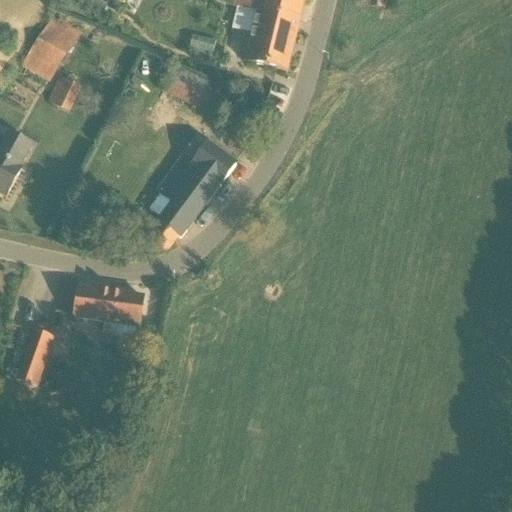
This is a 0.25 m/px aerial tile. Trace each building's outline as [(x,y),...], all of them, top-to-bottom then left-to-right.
[(299,23),(304,0),(260,0),(260,5),(240,0),(236,0),(235,6),(256,11),(256,12),(299,23)] [(287,74),(299,23),(256,12),(244,63),(287,74)] [(46,29),(23,64),(50,82),(73,47),(46,29)] [(214,115),(224,95),(171,68),(161,87),(214,115)] [(46,103),(63,110),(75,83),(58,76),(46,103)] [(5,141),(0,138),(0,195),(6,199),(22,171),(19,169),(31,147),(9,135),(5,141)] [(220,188),(236,167),(210,147),(194,167),(177,153),(152,188),(158,192),(135,221),(148,230),(144,237),(164,252),(168,251),(178,238),(181,240),(220,188)] [(105,325),(139,330),(144,299),(78,290),(73,320),(105,325)] [(35,391),(52,340),(34,334),(18,386),(35,391)]
